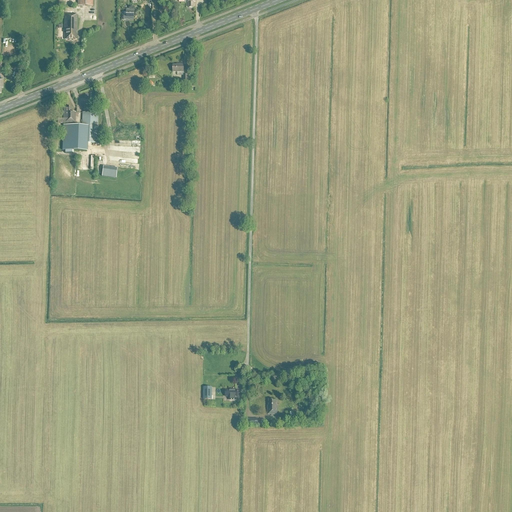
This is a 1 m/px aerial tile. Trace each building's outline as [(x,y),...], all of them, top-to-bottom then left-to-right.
[(193,2),(196,2),(195,0),(186,0),(186,2),(187,2),(187,7),(189,7),(189,8),(193,8),(193,2)] [(127,10),(126,17),(124,17),(124,21),(134,21),(134,7),(130,7),(130,10),(127,10)] [(65,15),(64,36),(64,40),(76,41),(77,15),(65,15)] [(184,73),(184,65),(179,65),(179,66),(173,66),(173,73),(184,73)] [(192,79),(192,76),(183,76),(183,84),(188,84),(188,88),(195,88),(195,79),(192,79)] [(75,124),(75,113),(71,113),(71,108),(66,107),(66,108),(62,108),(61,113),(62,113),(61,117),(58,117),(57,123),(75,124)] [(74,130),(73,151),(87,152),(87,143),(97,144),(98,114),(82,113),(82,126),(82,130),(74,130)] [(63,126),(62,151),(65,151),(65,154),(73,154),(73,151),(74,130),(82,130),(82,126),(63,126)] [(77,170),(94,170),(94,156),(90,156),(90,167),(80,167),(80,160),(77,160),(77,170)] [(101,166),(100,176),(115,178),(116,168),(101,166)] [(212,400),(212,388),(204,387),(203,400),(212,400)] [(240,400),(240,393),(237,393),(237,390),(225,390),(225,397),(229,397),(229,400),(236,400),(240,400)] [(268,407),(267,407),(267,415),(277,415),(277,406),(276,406),(276,400),(268,400),(268,407)]
